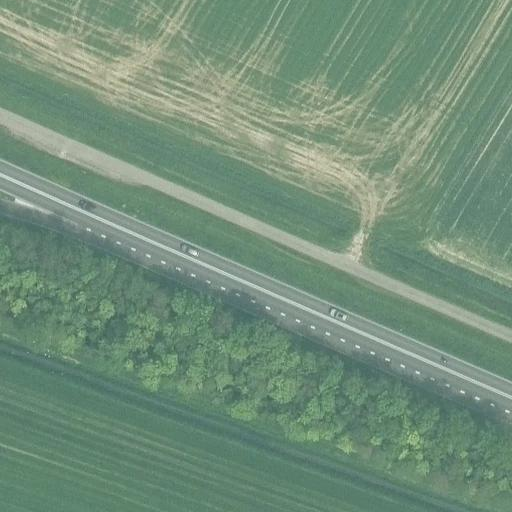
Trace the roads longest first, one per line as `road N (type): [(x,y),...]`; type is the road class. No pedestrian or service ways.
road 1 (unclassified): [(511,340),(0,117)]
road 2 (trunk): [(80,213),(511,401)]
